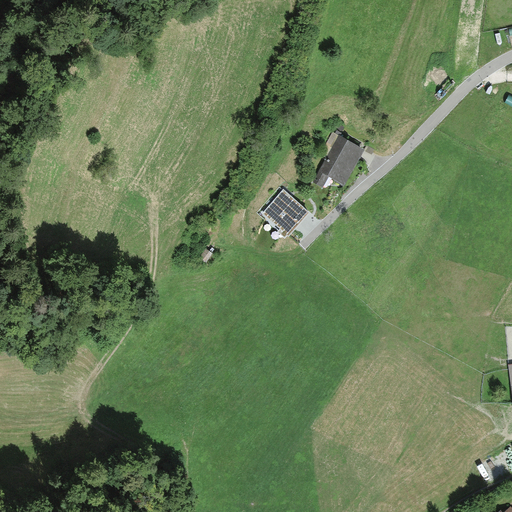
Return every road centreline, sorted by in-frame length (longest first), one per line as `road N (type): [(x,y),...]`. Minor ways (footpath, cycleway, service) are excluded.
road 1 (track): [(151,197),(156,240),(148,292),(84,402),(90,417),(152,464),(144,511)]
road 2 (residential): [(511,57),(467,85),(305,243)]
